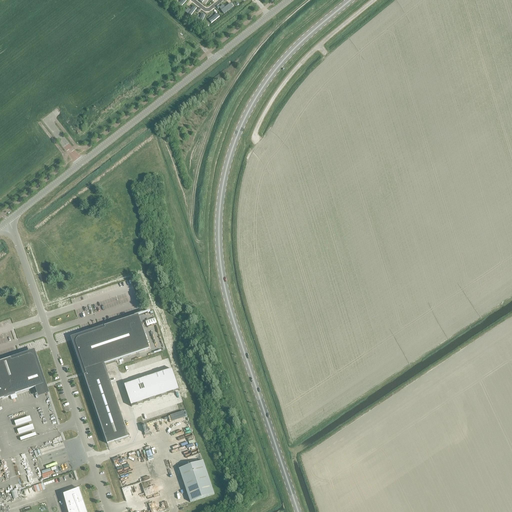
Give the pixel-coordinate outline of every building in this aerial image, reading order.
[(221,10),(224,14),(233,6),(230,3),(225,7),(223,5),(219,8),(221,10)] [(190,17),(196,8),(193,6),(190,10),(188,8),(185,12),(187,14),(190,17)] [(201,25),(205,15),(201,13),(199,18),(196,17),(194,21),(197,23),(201,25)] [(208,20),(211,23),(220,16),(217,13),(208,20)] [(107,444),(128,437),(104,365),(149,349),(138,316),(150,312),(150,311),(104,327),(105,329),(79,338),(77,338),(76,340),(76,341),(75,343),(76,344),(86,375),(84,376),(89,391),(107,444)] [(0,399),(42,385),(33,358),(33,357),(32,356),(30,355),(29,355),(27,355),(10,361),(9,359),(0,361),(0,399)] [(172,370),(124,386),(131,407),(179,390),(172,370)] [(179,469),(190,503),(214,494),(203,461),(179,469)] [(63,494),(68,511),(86,511),(79,489),(63,494)]
